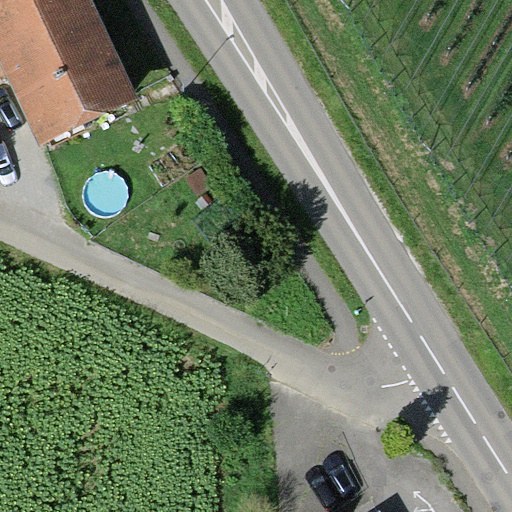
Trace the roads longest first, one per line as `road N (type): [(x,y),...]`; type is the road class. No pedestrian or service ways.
road 1 (residential): [(0,223),(181,293),(321,366),(405,379)]
road 2 (secondary): [(217,0),(441,367)]
road 3 (secondary): [(441,367),(511,479)]
